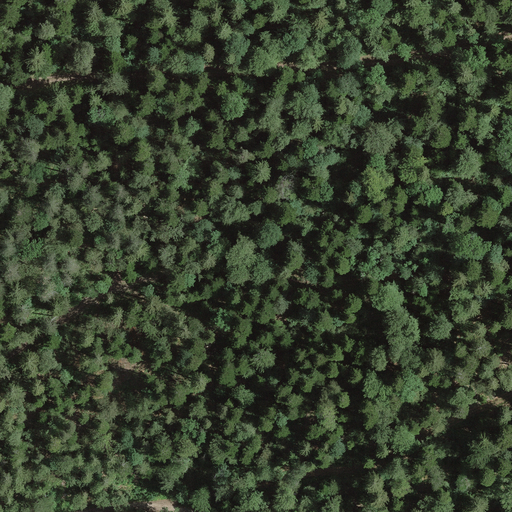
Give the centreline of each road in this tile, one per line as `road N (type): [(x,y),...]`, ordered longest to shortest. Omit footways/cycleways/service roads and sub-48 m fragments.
road 1 (track): [(0,89),(269,72),(511,41)]
road 2 (track): [(160,501),(356,468),(511,393)]
